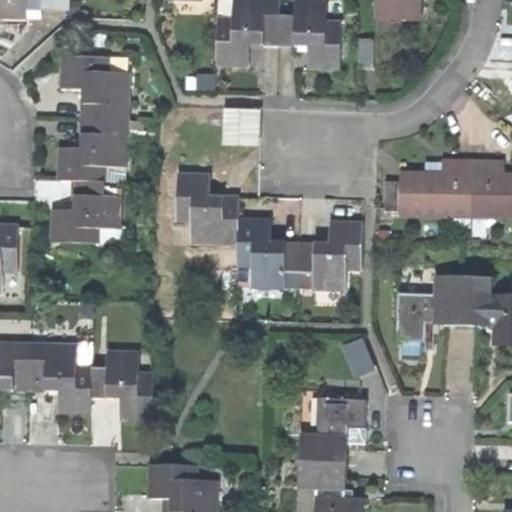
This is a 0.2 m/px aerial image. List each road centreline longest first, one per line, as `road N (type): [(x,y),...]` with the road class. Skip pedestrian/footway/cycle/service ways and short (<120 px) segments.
road 1 (residential): [(484,0),(471,53),(433,99),(395,123),(313,151)]
road 2 (residential): [(453,511),(455,443),(399,440)]
